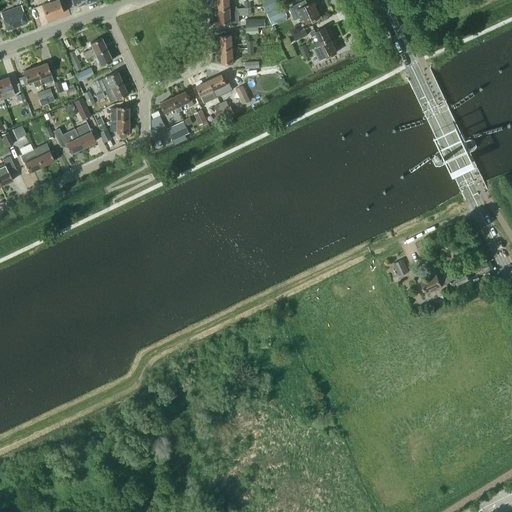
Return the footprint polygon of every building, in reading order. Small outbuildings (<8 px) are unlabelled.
[(47,19),(63,12),(58,0),(49,0),(50,2),(42,5),(47,19)] [(260,0),(267,13),(279,7),(276,1),(272,3),(270,0),(260,0)] [(295,5),(289,8),(295,20),(300,17),(304,24),(310,21),(311,21),(316,19),(320,17),(313,1),(307,4),(305,0),(295,5)] [(237,6),(230,7),(219,7),(220,24),(231,23),(239,22),(239,13),(241,13),(243,14),(245,14),(245,15),(252,14),(251,1),(244,1),(245,8),(237,8),(237,6)] [(6,31),(17,27),(28,23),(21,5),(1,12),(3,18),(2,19),(6,31)] [(283,6),(267,14),(268,16),(272,25),(278,23),(277,20),(287,15),(283,6)] [(245,19),(246,27),(265,26),(265,19),(258,19),(258,18),(245,19)] [(317,46),(331,40),(325,27),(316,32),(314,30),(310,32),(312,37),(317,34),(320,42),(316,44),(317,46)] [(308,34),(305,29),(293,35),(296,40),(308,34)] [(221,36),(222,50),(238,49),(237,46),(232,47),(232,38),(237,38),(237,32),(232,33),(232,35),(221,36)] [(83,53),(86,58),(106,49),(101,38),(91,43),(93,48),(83,53)] [(337,52),(331,40),(317,46),(318,49),(323,47),(327,57),(337,52)] [(302,53),(308,50),(305,44),(299,47),(302,53)] [(72,64),(79,61),(76,55),(79,54),(76,48),(74,49),(75,50),(74,51),(74,50),(67,53),(72,64)] [(106,49),(86,58),(86,59),(91,56),(93,60),(97,57),(101,65),(112,60),(106,49)] [(238,51),(238,49),(222,50),(223,63),(233,63),(232,52),(238,51)] [(308,50),(302,53),(305,60),(311,57),(308,50)] [(76,71),(82,68),(79,61),(72,64),(76,71)] [(47,62),(35,67),(41,85),(53,80),(47,62)] [(41,85),(35,67),(23,71),(25,75),(19,78),(22,86),(28,84),(27,83),(33,81),(35,87),(41,85)] [(94,74),(91,67),(76,74),(79,81),(94,74)] [(103,91),(106,89),(122,81),(117,71),(98,80),(103,91)] [(209,79),(216,94),(218,94),(216,89),(224,86),(226,90),(230,88),(228,83),(227,84),(222,73),(209,79)] [(9,76),(0,79),(0,90),(3,97),(6,96),(5,91),(13,88),(9,76)] [(213,96),(216,94),(209,79),(196,85),(201,96),(212,91),(213,96)] [(60,80),(54,82),(57,92),(68,88),(65,82),(61,83),(60,80)] [(106,89),(108,93),(113,91),(117,99),(128,94),(122,81),(106,89)] [(70,89),(67,90),(68,94),(79,90),(77,85),(74,87),(73,84),(68,86),(70,89)] [(243,85),(235,89),(242,104),(250,100),(243,85)] [(50,88),(44,90),(46,97),(47,96),(48,100),(52,99),(51,95),(52,94),(50,88)] [(37,93),(39,99),(46,97),(44,90),(37,93)] [(86,99),(92,96),(89,90),(83,93),(86,99)] [(173,97),(180,111),(182,111),(180,106),(188,102),(190,107),(194,105),(192,100),(190,101),(186,91),(173,97)] [(23,93),(17,95),(22,109),(27,107),(26,102),(27,102),(23,93)] [(92,96),(86,99),(89,106),(95,103),(92,96)] [(82,97),(74,102),(82,119),(91,115),(82,97)] [(177,112),(180,111),(173,97),(161,103),(165,113),(175,108),(177,112)] [(220,104),(222,109),(223,110),(225,115),(232,112),(227,101),(220,104)] [(76,110),(72,102),(64,106),(67,113),(76,110)] [(424,121),(427,121),(451,110),(453,107),(451,104),(448,104),(424,116),(423,118),(424,121)] [(111,116),(111,120),(129,120),(129,107),(116,107),(116,116),(111,116)] [(225,115),(223,110),(218,112),(221,119),(226,116),(225,115)] [(200,123),(206,120),(202,111),(195,114),(200,123)] [(187,126),(193,123),(190,117),(184,120),(187,126)] [(116,132),(118,132),(118,136),(121,138),(125,138),(127,136),(127,132),(128,132),(129,120),(111,120),(111,124),(116,124),(116,132)] [(178,123),(169,127),(174,138),(189,131),(187,126),(184,120),(178,123)] [(74,129),(82,148),(96,141),(91,130),(91,131),(87,122),(74,129)] [(53,128),(51,123),(43,127),(48,137),(53,135),(50,129),(53,128)] [(109,134),(104,123),(98,125),(104,137),(109,134)] [(22,125),(13,129),(18,138),(26,134),(22,125)] [(61,146),(68,147),(71,153),(82,148),(74,129),(62,134),(59,128),(53,131),(61,146)] [(7,146),(12,144),(7,132),(1,134),(7,146)] [(436,166),(440,166),(448,163),(474,150),(477,146),(473,138),(468,137),(434,153),(431,157),(436,166)] [(46,143),(34,149),(42,167),(54,161),(46,143)] [(29,173),(42,167),(34,149),(20,155),(23,162),(24,162),(29,173)] [(0,164),(0,185),(0,186),(13,180),(10,174),(17,171),(10,156),(3,159),(4,162),(0,164)] [(477,273),(490,267),(482,249),(476,252),(478,257),(471,260),(477,273)] [(394,263),(400,276),(409,272),(403,259),(394,263)] [(443,277),(445,280),(447,284),(451,282),(454,287),(470,280),(464,266),(448,274),(448,275),(443,277)] [(442,286),(447,284),(445,280),(443,277),(439,279),(436,274),(420,281),(426,294),(442,287),(442,286)]
